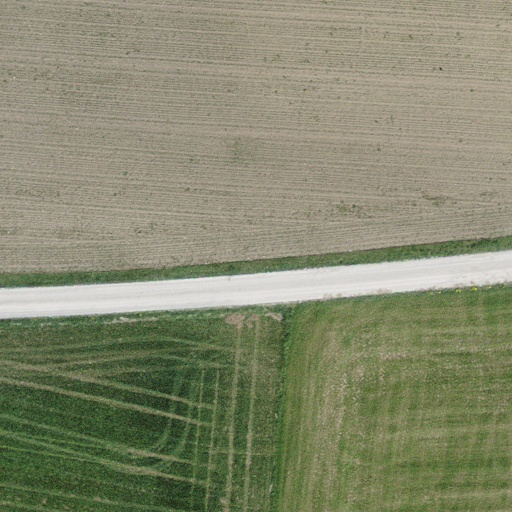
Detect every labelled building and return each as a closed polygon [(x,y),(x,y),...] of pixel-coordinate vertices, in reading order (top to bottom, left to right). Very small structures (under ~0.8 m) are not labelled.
[(463,54),(462,0),(312,0),(314,55),(463,54)] [(511,0),(494,0),(494,45),(511,45),(511,0)] [(236,5),(159,8),(161,77),(238,75),(236,5)] [(64,12),(66,83),(129,81),(127,10),(64,12)] [(0,87),(7,88),(9,18),(0,17),(0,87)]
